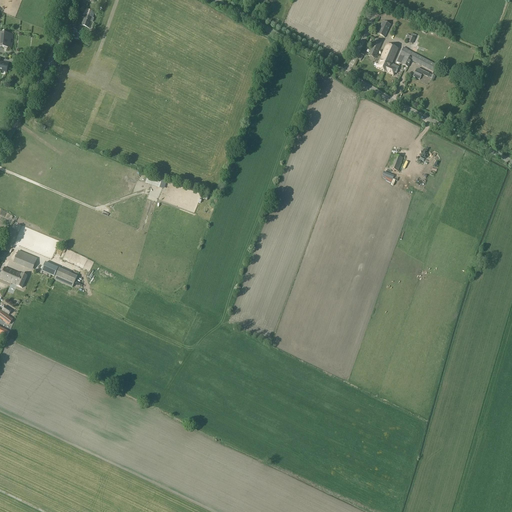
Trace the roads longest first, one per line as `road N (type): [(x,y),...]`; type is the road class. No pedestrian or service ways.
road 1 (unclassified): [(511,167),(346,74)]
road 2 (residential): [(0,151),(49,57),(68,0)]
road 3 (unclassified): [(346,74),(211,0)]
